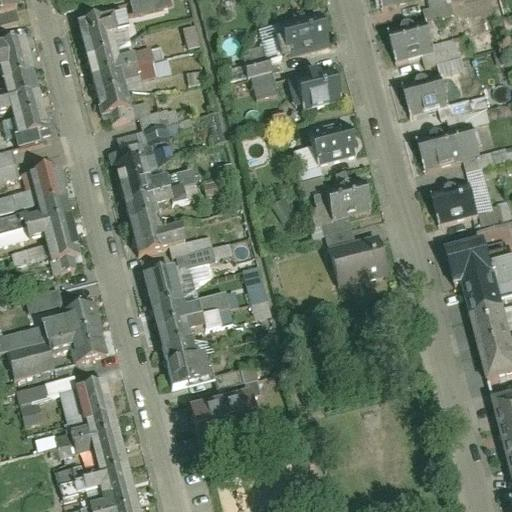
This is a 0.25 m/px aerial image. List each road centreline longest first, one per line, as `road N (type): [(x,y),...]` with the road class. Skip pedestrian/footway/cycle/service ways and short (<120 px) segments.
road 1 (residential): [(479,511),(345,0)]
road 2 (residential): [(42,0),(175,511)]
